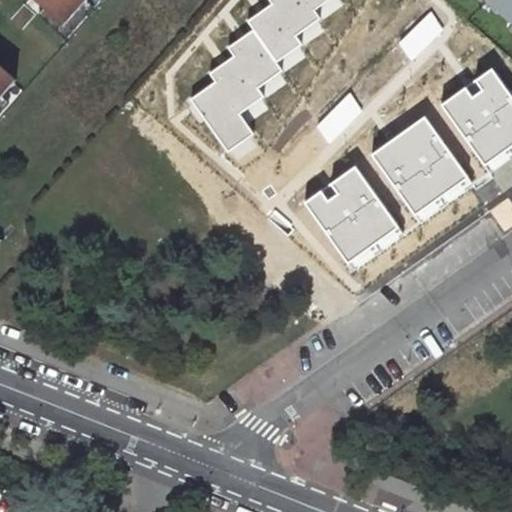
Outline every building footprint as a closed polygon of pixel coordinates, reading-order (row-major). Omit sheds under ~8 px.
[(36,0),(67,30),(96,0),(36,0)] [(269,0),(272,4),(248,21),(254,30),(228,48),(233,55),(210,74),(214,81),(191,99),(229,153),(253,133),(241,115),(264,96),(259,89),(283,71),(276,62),(304,45),(298,34),(320,16),(316,8),(328,0),(269,0)] [(511,0),(484,0),(511,24),(511,0)] [(0,116),(24,89),(0,66),(0,116)] [(442,104),(486,166),(511,147),(511,95),(493,70),(442,104)] [(374,155),(420,223),(470,186),(424,121),(374,155)] [(301,212),(343,269),(396,235),(355,177),(301,212)]
